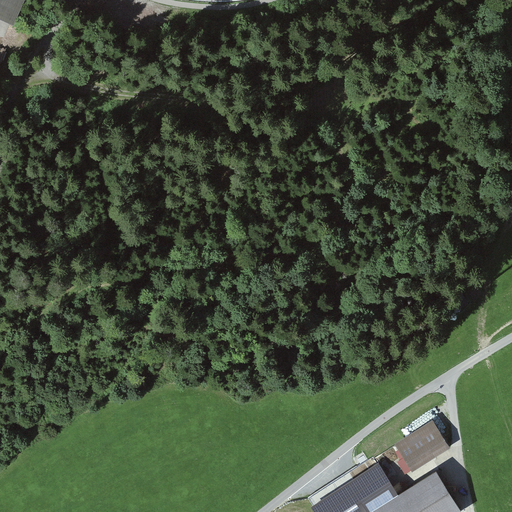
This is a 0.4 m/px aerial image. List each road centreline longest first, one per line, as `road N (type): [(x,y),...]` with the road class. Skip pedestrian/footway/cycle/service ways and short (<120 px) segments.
road 1 (track): [(46,45),(53,77),(110,96),(331,112),(360,165),(353,199),(323,234),(169,256),(78,286),(0,348)]
road 2 (unclassified): [(511,340),(388,418),(266,511)]
road 3 (track): [(86,0),(16,89),(0,142)]
road 4 (track): [(331,112),(348,52),(389,0)]
